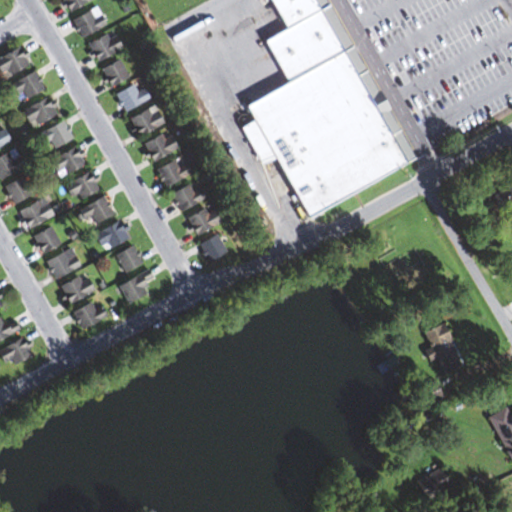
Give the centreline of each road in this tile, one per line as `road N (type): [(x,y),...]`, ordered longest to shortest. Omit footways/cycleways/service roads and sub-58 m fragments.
road 1 (residential): [(38,18),(0,38),(70,360)]
road 2 (residential): [(511,134),(343,228),(193,294)]
road 3 (residential): [(27,0),(193,294)]
road 4 (residential): [(193,294),(0,399)]
road 5 (residential): [(511,332),(428,182)]
